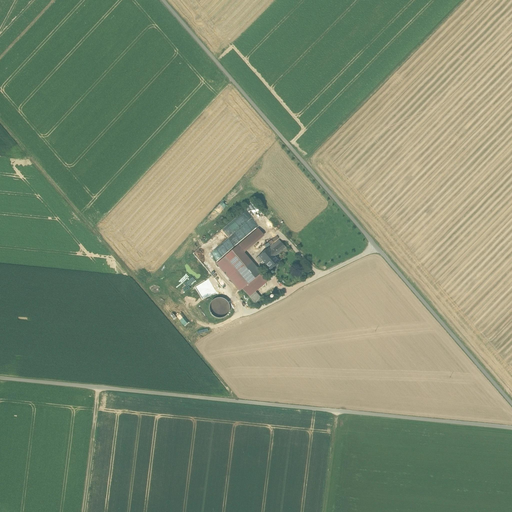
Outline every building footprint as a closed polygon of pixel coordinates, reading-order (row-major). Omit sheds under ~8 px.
[(249,172),(254,176),(261,167),(257,164),(249,172)] [(247,210),(235,220),(235,229),(239,229),(242,226),(245,226),(235,234),(236,241),(239,239),(240,239),(259,222),(247,210)] [(213,212),(204,221),(207,225),(217,216),(213,212)] [(244,252),(263,236),(257,229),(238,245),(244,252)] [(266,243),(267,245),(277,239),(276,236),(266,243)] [(279,241),(269,249),(274,255),(275,256),(285,247),(279,241)] [(226,256),(249,283),(261,273),(238,246),(226,256)] [(268,248),(258,256),(264,263),(265,263),(274,255),(269,249),(268,248)] [(274,255),(265,263),(270,269),(279,261),(275,256),(274,255)] [(226,256),(219,262),(217,264),(240,291),(242,288),(247,283),(248,283),(249,283),(226,256)] [(261,273),(249,283),(248,283),(255,291),(267,281),(269,279),(268,277),(267,278),(266,276),(263,272),(261,273)] [(255,291),(248,283),(247,283),(242,288),(249,296),(255,291)] [(264,302),(255,291),(249,296),(257,305),(264,302)]
